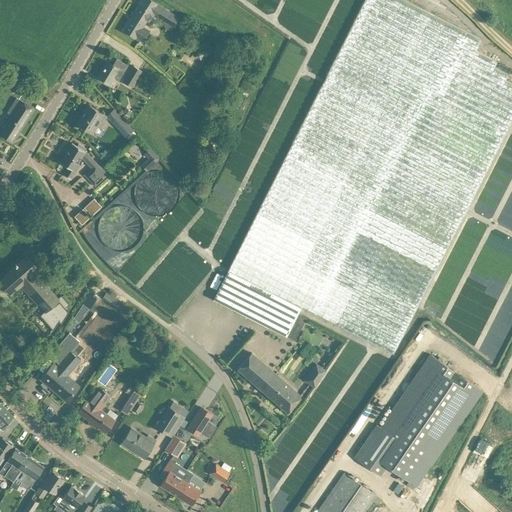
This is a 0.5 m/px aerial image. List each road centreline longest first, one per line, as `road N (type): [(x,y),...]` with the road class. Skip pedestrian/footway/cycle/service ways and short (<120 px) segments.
road 1 (track): [(22,159),(94,270),(219,377)]
road 2 (unclassified): [(0,195),(114,0)]
road 3 (tertiary): [(160,511),(63,451),(0,383)]
road 4 (unclassified): [(264,511),(241,408),(219,377)]
